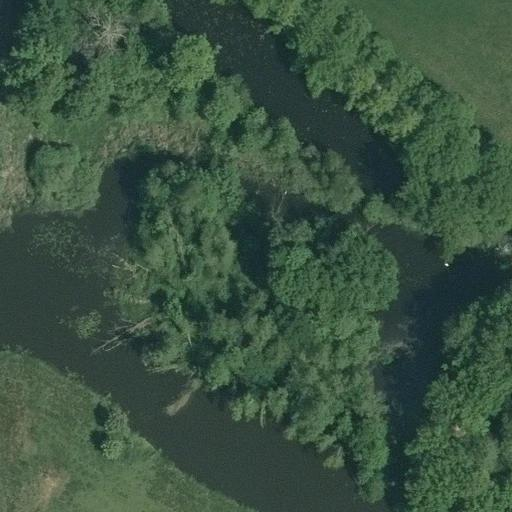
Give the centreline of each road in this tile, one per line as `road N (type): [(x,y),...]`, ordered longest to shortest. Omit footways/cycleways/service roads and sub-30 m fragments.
road 1 (unclassified): [(511,211),(279,0)]
road 2 (track): [(511,328),(458,441),(454,481),(463,511)]
